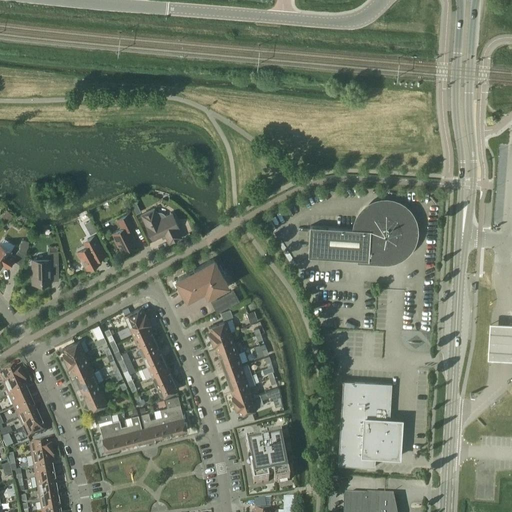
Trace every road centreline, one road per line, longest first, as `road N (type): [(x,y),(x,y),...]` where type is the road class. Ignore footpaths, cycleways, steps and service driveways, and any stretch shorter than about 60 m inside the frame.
road 1 (residential): [(226,511),(204,404),(155,288),(32,352)]
road 2 (unclassified): [(383,0),(348,22),(65,0)]
road 3 (secondary): [(443,511),(462,235)]
road 4 (secondary): [(462,235),(473,180),(468,87),(476,0)]
road 5 (secondary): [(461,0),(454,102),(462,235)]
road 6 (residential): [(86,511),(64,422),(32,352)]
road 7 (residential): [(14,324),(149,250)]
